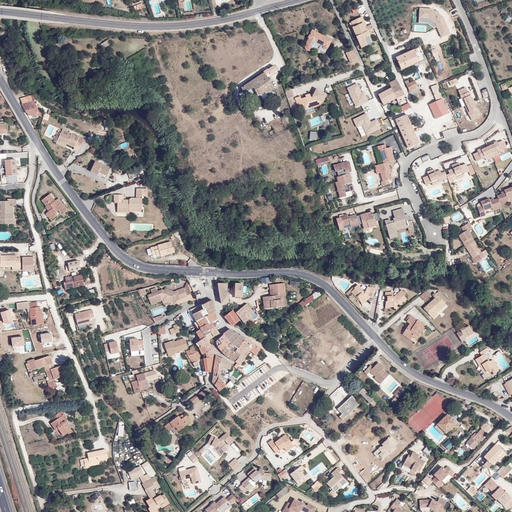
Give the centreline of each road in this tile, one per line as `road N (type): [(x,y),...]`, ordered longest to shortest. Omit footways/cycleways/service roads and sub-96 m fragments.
road 1 (residential): [(34,138),(26,203),(52,301),(91,398),(13,417),(40,498)]
road 2 (tertiary): [(264,9),(165,26),(0,12)]
road 3 (tertiary): [(34,138),(121,255),(143,267),(211,272)]
road 4 (tertiary): [(211,272),(310,277),(377,338)]
road 5 (tertiary): [(377,338),(419,375),(511,418)]
road 6 (residential): [(337,384),(279,367),(222,322)]
road 7 (residential): [(306,421),(268,426),(211,491)]
road 8 (residential): [(306,421),(330,441),(368,498),(347,511)]
road 9 (residential): [(138,435),(210,381),(214,350)]
